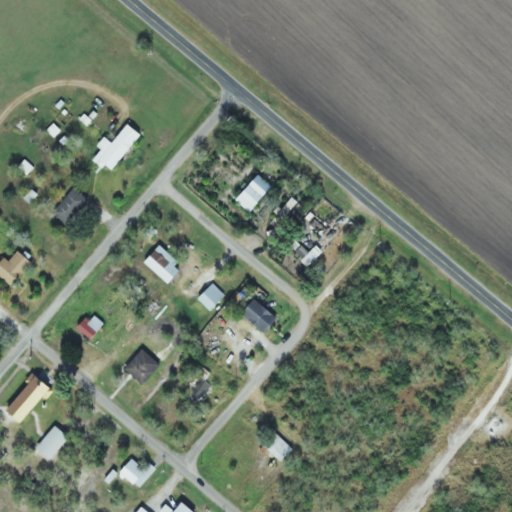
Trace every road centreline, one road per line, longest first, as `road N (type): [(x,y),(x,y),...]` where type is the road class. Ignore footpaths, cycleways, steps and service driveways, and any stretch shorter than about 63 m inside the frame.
road 1 (secondary): [(127,0),(511,319)]
road 2 (residential): [(180,466),(293,334),(301,309),(155,184)]
road 3 (residential): [(0,368),(234,90)]
road 4 (residential): [(233,511),(28,335)]
